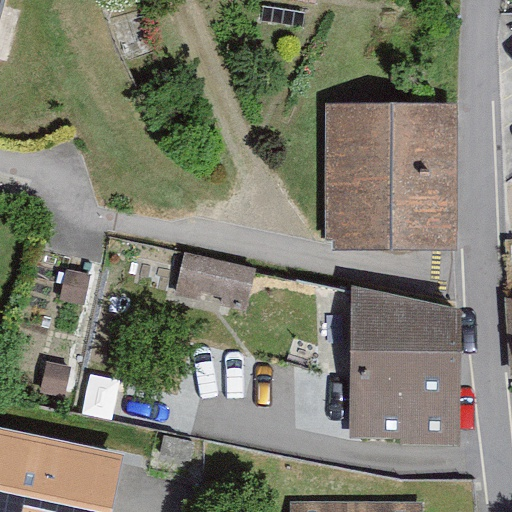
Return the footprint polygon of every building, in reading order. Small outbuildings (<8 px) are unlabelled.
[(240,0),(318,13),(320,0),(240,0)] [(322,248),(446,249),(447,114),(323,113),(322,248)] [(245,299),(255,265),(191,246),(181,280),(245,299)] [(452,435),(446,304),(343,309),(348,439),(452,435)] [(511,306),(503,307),(506,377),(511,377),(511,306)] [(0,511),(115,511),(126,462),(0,435),(0,511)] [(283,511),(417,511),(417,500),(284,502),(283,511)]
